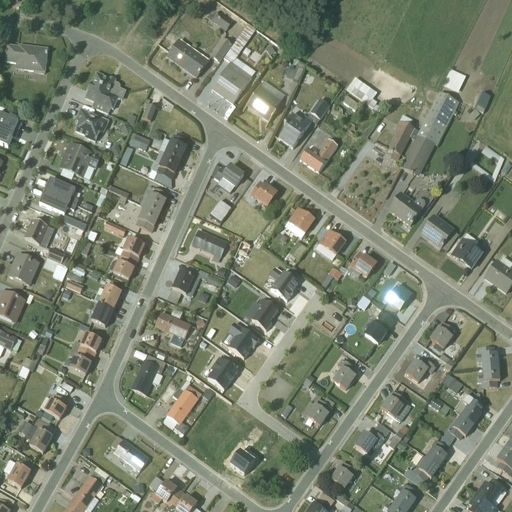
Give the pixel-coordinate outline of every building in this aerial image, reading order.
[(216,14),(210,23),(225,33),(233,22),(226,18),(225,19),(216,14)] [(256,33),(247,27),(223,61),(229,65),(211,91),(232,106),(255,74),(236,61),(256,33)] [(209,62),(179,41),(166,60),(196,81),(209,62)] [(231,46),(222,41),(209,59),(218,65),(231,46)] [(43,75),(46,51),(7,46),(4,65),(15,66),(14,72),(43,75)] [(239,60),(252,67),(259,55),(245,48),(239,60)] [(298,84),(305,68),(296,63),(292,67),(289,66),(284,78),(298,84)] [(465,78),(449,70),(441,87),(456,95),(465,78)] [(118,91),(120,87),(95,76),(84,101),(94,106),(91,111),(107,118),(110,113),(112,114),(118,101),(121,103),(125,94),(118,91)] [(376,96),(354,80),(349,87),(345,83),(340,89),(345,93),(376,115),(379,111),(375,107),(376,105),(371,102),(376,96)] [(280,104),(259,89),(245,108),(268,125),(276,114),(274,113),(280,104)] [(490,95),(481,91),(473,109),(483,113),(490,95)] [(457,104),(439,95),(431,109),(427,107),(426,111),(423,109),(415,124),(421,128),(400,169),(418,179),(457,104)] [(359,107),(346,98),(341,105),(354,114),(359,107)] [(149,124),(155,110),(147,107),(149,103),(145,101),(141,111),(145,112),(141,121),(149,124)] [(301,123),(293,118),(277,141),(292,152),(311,124),(315,128),(331,104),(326,101),(323,105),(319,102),(306,120),(304,119),(301,123)] [(108,125),(80,112),(76,121),(78,126),(74,134),(85,139),(84,141),(94,146),(98,136),(103,135),(108,125)] [(21,126),(0,116),(0,147),(8,151),(12,140),(15,142),(21,126)] [(136,120),(130,117),(127,125),(133,127),(136,120)] [(409,122),(402,118),(392,137),(394,138),(387,152),(393,155),(389,161),(396,165),(408,141),(412,144),(418,133),(410,130),(412,126),(408,124),(409,122)] [(162,135),(154,132),(151,140),(159,144),(162,135)] [(131,135),(129,140),(147,149),(149,143),(131,135)] [(158,154),(159,155),(179,164),(191,140),(179,135),(177,140),(172,137),(169,143),(164,141),(158,154)] [(147,149),(129,140),(126,146),(144,154),(147,149)] [(316,157),(307,151),(299,162),(318,176),(337,149),(328,142),(316,157)] [(86,155),(69,147),(58,170),(62,172),(60,178),(71,183),(73,178),(82,182),(83,180),(89,182),(101,155),(89,150),(86,155)] [(121,158),(117,148),(110,150),(114,160),(121,158)] [(159,155),(147,180),(167,189),(179,164),(159,155)] [(243,178),(230,168),(226,174),(221,170),(213,181),(219,185),(221,182),(234,191),(243,178)] [(50,182),(44,195),(75,208),(77,202),(71,200),(74,192),(50,182)] [(276,197),(259,185),(249,199),(254,202),(252,205),(259,210),(261,207),(266,211),(276,197)] [(128,196),(110,189),(108,194),(126,201),(128,196)] [(139,207),(143,209),(159,216),(167,198),(147,189),(139,207)] [(107,194),(101,192),(95,207),(101,210),(107,194)] [(75,208),(44,195),(39,208),(62,218),(66,211),(72,214),(75,208)] [(413,206),(401,196),(389,213),(409,229),(425,208),(425,205),(420,201),(416,202),(413,206)] [(224,224),(233,208),(222,202),(213,218),(224,224)] [(143,209),(135,228),(150,235),(159,216),(143,209)] [(313,223),(297,211),(284,230),(300,241),(313,223)] [(457,234),(434,218),(420,237),(440,251),(440,250),(443,252),(457,234)] [(47,228),(32,222),(24,241),(39,247),(47,228)] [(126,233),(106,224),(103,231),(123,240),(126,233)] [(345,245),(323,229),(314,240),(320,244),(314,252),(331,264),(345,245)] [(96,237),(87,233),(84,240),(93,244),(96,237)] [(226,247),(197,234),(191,248),(220,261),(226,247)] [(477,245),(466,237),(451,258),(471,272),(482,257),(473,250),(477,245)] [(114,256),(119,258),(136,266),(144,248),(127,240),(122,252),(116,250),(114,256)] [(91,247),(85,244),(80,256),(86,258),(91,247)] [(298,263),(307,252),(297,244),(295,247),(293,246),(284,257),(292,263),(294,261),(298,263)] [(51,252),(47,262),(64,269),(68,259),(51,252)] [(375,267),(359,255),(349,269),(350,270),(347,274),(357,281),(360,277),(365,281),(375,267)] [(39,267),(17,257),(7,279),(29,289),(39,267)] [(119,258),(111,276),(128,283),(136,266),(119,258)] [(497,262),(484,282),(505,296),(511,286),(511,265),(511,266),(503,260),(500,264),(497,262)] [(67,271),(47,262),(43,271),(54,276),(52,280),(61,284),(67,271)] [(395,269),(389,265),(382,275),(388,279),(395,269)] [(187,278),(179,274),(166,303),(176,307),(181,296),(190,301),(198,283),(203,285),(204,283),(215,288),(213,294),(218,296),(223,285),(208,278),(208,277),(191,269),(187,278)] [(336,283),(341,277),(331,270),(319,287),(324,290),(332,279),(336,283)] [(291,295),(297,286),(282,275),(282,276),(275,271),(269,279),(276,284),(270,293),(286,305),(292,296),(291,295)] [(229,284),(235,290),(241,284),(235,278),(229,284)] [(82,295),(85,288),(70,282),(67,289),(82,295)] [(93,303),(98,306),(112,312),(120,294),(106,288),(103,293),(99,290),(93,303)] [(410,297),(398,288),(385,304),(398,314),(410,297)] [(370,291),(364,300),(370,304),(377,296),(370,291)] [(25,304),(0,293),(0,318),(15,326),(25,304)] [(208,298),(200,294),(196,302),(205,306),(208,298)] [(364,300),(363,299),(356,308),(364,313),(370,304),(364,300)] [(269,325),(277,314),(261,302),(257,308),(260,310),(250,324),(265,334),(271,326),(269,325)] [(98,306),(90,323),(104,329),(112,312),(98,306)] [(381,314),(364,337),(377,347),(394,324),(381,314)] [(190,329),(160,316),(154,330),(184,343),(190,329)] [(204,328),(202,322),(195,324),(197,331),(204,328)] [(455,335),(441,325),(429,342),(443,352),(455,335)] [(234,327),(220,346),(243,363),(249,355),(248,354),(251,350),(253,352),(258,344),(234,327)] [(16,342),(0,334),(0,358),(3,351),(10,354),(16,342)] [(75,344),(71,351),(92,361),(100,343),(84,336),(79,346),(75,344)] [(481,365),(481,372),(497,370),(495,356),(493,356),(492,350),(479,351),(480,357),(475,358),(476,366),(481,365)] [(73,361),(68,371),(84,378),(92,361),(71,351),(68,359),(73,361)] [(455,366),(442,356),(438,361),(446,367),(443,370),(449,374),(455,366)] [(165,365),(146,357),(131,392),(145,398),(150,386),(155,388),(165,365)] [(31,363),(24,360),(16,378),(24,381),(31,363)] [(205,381),(223,394),(237,374),(218,361),(205,381)] [(331,383),(345,393),(354,379),(349,376),(353,370),(341,362),(336,368),(340,371),(331,383)] [(420,367),(415,363),(405,377),(421,389),(430,376),(431,377),(435,371),(423,362),(420,367)] [(174,372),(168,368),(164,375),(171,378),(174,372)] [(498,384),(497,370),(481,372),(482,377),(477,378),(478,386),(481,386),(481,392),(496,390),(496,384),(498,384)] [(457,384),(447,377),(440,385),(450,393),(457,384)] [(314,382),(308,378),(302,386),(308,391),(314,382)] [(191,386),(184,382),(172,399),(176,402),(165,418),(176,427),(173,431),(175,432),(173,435),(178,439),(180,436),(185,439),(190,432),(181,426),(198,403),(197,402),(200,396),(190,389),(191,386)] [(73,391),(63,386),(60,390),(70,396),(73,391)] [(214,397),(207,392),(202,400),(209,404),(214,397)] [(406,405),(392,395),(380,412),(399,425),(410,410),(405,407),(406,405)] [(68,406),(53,396),(49,403),(46,401),(40,411),(43,413),(42,416),(57,425),(68,406)] [(478,415),(482,409),(466,399),(462,405),(460,404),(453,414),(460,419),(472,427),(480,416),(478,415)] [(309,404),(300,417),(319,429),(331,412),(330,411),(334,406),(325,400),(322,405),(317,402),(314,407),(309,404)] [(449,412),(433,401),(428,408),(444,419),(449,412)] [(17,411),(13,418),(20,422),(25,415),(17,411)] [(464,439),(472,427),(460,419),(452,429),(450,428),(446,434),(449,436),(445,441),(454,447),(457,442),(458,442),(462,437),(464,439)] [(55,432),(38,422),(33,430),(25,426),(18,438),(26,443),(24,446),(42,456),(55,432)] [(389,434),(378,426),(374,432),(384,440),(389,434)] [(369,439),(363,435),(354,448),(370,460),(379,448),(380,448),(384,442),(373,434),(369,439)] [(400,442),(395,438),(387,448),(393,452),(400,442)] [(148,463),(118,440),(111,449),(115,453),(113,456),(139,475),(148,463)] [(438,469),(446,458),(443,456),(447,451),(435,443),(430,448),(432,450),(425,460),(438,469)] [(402,454),(407,448),(400,444),(396,450),(402,454)] [(511,456),(505,451),(497,462),(500,465),(497,469),(510,478),(511,475),(511,456)] [(254,464),(239,453),(228,468),(244,479),(254,464)] [(429,481),(438,469),(425,460),(422,458),(414,469),(413,468),(406,479),(420,489),(427,479),(429,481)] [(21,469),(15,465),(8,476),(10,476),(6,483),(20,491),(33,469),(24,463),(21,469)] [(356,476),(342,465),(330,482),(344,493),(356,476)] [(102,487),(108,478),(96,470),(71,505),(80,511),(91,511),(98,503),(94,500),(103,488),(102,487)] [(393,496),(398,499),(394,504),(404,511),(407,511),(415,502),(412,500),(420,489),(406,479),(401,486),(404,488),(401,492),(398,490),(393,496)] [(180,495),(165,484),(163,486),(155,480),(148,489),(157,495),(155,497),(153,496),(148,503),(156,509),(161,503),(170,509),(180,495)] [(485,486),(476,497),(495,510),(506,494),(491,484),(488,488),(485,486)] [(142,487),(133,488),(134,496),(143,496),(142,487)] [(121,496),(136,507),(139,501),(131,496),(130,497),(124,492),(121,496)] [(196,507),(180,495),(170,509),(168,511),(197,511),(194,509),(196,507)] [(0,511),(10,511),(12,510),(11,510),(14,504),(0,496),(0,511)] [(497,511),(495,510),(476,497),(469,509),(472,511),(471,511),(497,511)] [(351,511),(354,509),(338,498),(335,503),(344,509),(341,511),(351,511)] [(331,511),(316,501),(308,511),(331,511)]
